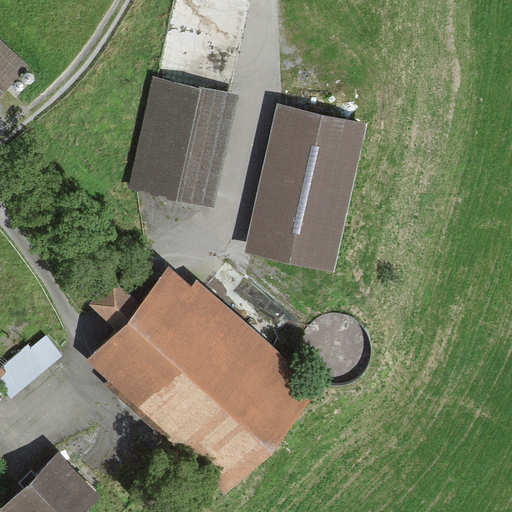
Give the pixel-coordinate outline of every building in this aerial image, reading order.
[(0,106),(35,67),(0,36),(0,106)] [(239,97),(162,82),(141,186),(218,201),(239,97)] [(380,124),(288,105),(259,244),(351,263),(380,124)] [(117,303),(138,276),(114,257),(93,284),(117,303)] [(334,391),(187,272),(118,356),(265,475),(334,391)] [(81,511),(95,498),(54,456),(4,506),(10,511),(81,511)] [(152,511),(174,511),(165,501),(152,511)]
